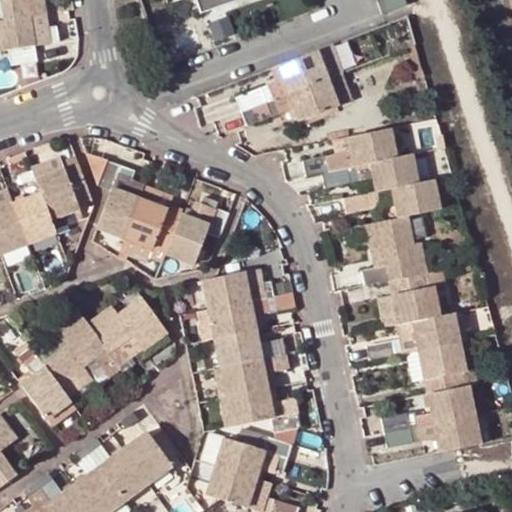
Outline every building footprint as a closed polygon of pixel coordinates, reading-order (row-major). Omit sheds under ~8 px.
[(44,0),(2,0),(5,18),(0,18),(0,50),(10,48),(12,64),(37,60),(31,15),(47,13),(44,0)] [(233,0),(196,0),(201,11),(233,0)] [(377,0),(381,11),(406,5),(407,3),(405,0),(377,0)] [(37,60),(54,57),(52,41),(49,26),(47,13),(31,15),(37,60)] [(49,26),(52,41),(60,40),(58,25),(49,26)] [(342,72),(331,44),(279,63),(289,91),(342,72)] [(279,81),(271,84),(275,96),(289,91),(279,63),(273,65),(279,81)] [(300,118),(351,100),(342,72),(289,91),(295,107),(300,118)] [(243,108),(275,96),(271,84),(239,96),(243,108)] [(275,96),(281,112),(295,107),(289,91),(275,96)] [(275,96),(243,108),(249,124),(281,112),(275,96)] [(398,156),(391,127),(351,134),(357,165),(373,161),(398,156)] [(357,165),(351,134),(342,136),(345,151),(338,152),(342,168),(357,165)] [(134,169),(92,152),(98,183),(112,189),(98,227),(126,237),(141,198),(125,192),(134,169)] [(342,168),(338,152),(303,159),(307,175),(324,172),(342,168)] [(373,161),(379,190),(393,187),(420,182),(414,153),(398,156),(373,161)] [(65,168),(62,162),(60,156),(32,167),(32,168),(35,176),(36,179),(65,168)] [(65,168),(36,179),(40,191),(51,220),(80,209),(79,206),(93,200),(77,156),(62,162),(65,168)] [(326,186),(360,179),(357,165),(342,168),(324,172),(326,186)] [(32,168),(19,174),(21,181),(35,176),(32,168)] [(441,208),(435,179),(420,182),(393,187),(399,216),(410,214),(441,208)] [(141,198),(168,208),(173,195),(146,184),(141,198)] [(349,210),(382,204),(379,190),(347,196),(349,210)] [(51,220),(40,191),(13,201),(29,243),(56,233),(55,228),(51,220)] [(0,198),(0,206),(13,201),(10,195),(0,198)] [(202,204),(216,210),(217,206),(219,201),(206,195),(202,204)] [(168,208),(141,198),(126,237),(154,248),(155,245),(167,249),(182,213),(168,208)] [(0,251),(1,254),(29,243),(13,201),(0,206),(0,251)] [(196,202),(191,216),(210,224),(216,210),(202,204),(196,202)] [(210,224),(208,230),(220,234),(229,212),(217,206),(216,210),(210,224)] [(55,228),(83,218),(80,209),(51,220),(55,228)] [(208,230),(210,224),(191,216),(182,213),(167,249),(166,251),(184,258),(194,262),(208,230)] [(422,242),(415,242),(410,214),(399,216),(368,223),(374,252),(386,250),(388,263),(362,268),(366,284),(392,279),(427,272),(422,242)] [(352,226),(345,227),(347,241),(354,240),(352,226)] [(154,248),(126,237),(119,257),(128,262),(130,256),(148,263),(151,256),(154,248)] [(166,251),(167,249),(155,245),(154,248),(151,256),(163,261),(166,251)] [(163,261),(181,267),(184,258),(166,251),(163,261)] [(249,283),(246,269),(217,275),(205,278),(210,305),(251,297),(249,283)] [(395,292),(402,321),(415,319),(441,314),(435,284),(447,282),(444,269),(427,272),(392,279),(395,292)] [(272,278),(263,280),(266,294),(275,292),(272,278)] [(263,280),(249,283),(251,297),(266,294),(263,280)] [(268,311),(278,309),(275,292),(266,294),(268,311)] [(377,295),(383,325),(402,321),(395,292),(377,295)] [(251,297),(254,313),(268,311),(266,294),(251,297)] [(118,312),(113,304),(89,320),(122,368),(125,370),(137,362),(133,357),(168,332),(142,295),(118,312)] [(251,297),(210,305),(215,334),(257,327),(254,313),(251,297)] [(122,368),(89,320),(79,308),(54,325),(68,345),(45,362),(47,365),(68,395),(92,378),(84,366),(96,357),(110,377),(122,368)] [(461,341),(455,312),(441,314),(415,319),(421,349),(461,341)] [(408,351),(411,351),(421,349),(415,319),(402,321),(405,335),(408,351)] [(257,327),(215,334),(221,362),(262,355),(257,327)] [(278,352),(287,350),(284,335),(276,336),(278,352)] [(370,342),(373,358),(408,351),(405,335),(370,342)] [(17,350),(19,354),(32,345),(29,341),(17,350)] [(430,391),(470,384),(461,341),(421,349),(427,378),(430,391)] [(47,418),(72,400),(68,395),(47,365),(45,362),(32,345),(19,354),(30,368),(18,377),(21,382),(47,417),(47,418)] [(421,349),(411,351),(417,380),(427,378),(421,349)] [(281,366),(290,365),(287,350),(278,352),(281,366)] [(262,355),(265,369),(281,366),(278,352),(262,355)] [(262,355),(221,362),(227,392),(268,385),(265,369),(262,355)] [(430,391),(433,406),(436,420),(476,413),(470,384),(430,391)] [(227,392),(233,422),(273,415),(270,399),(268,385),(227,392)] [(270,399),(273,415),(289,412),(286,396),(270,399)] [(149,408),(144,400),(133,409),(139,415),(149,408)] [(436,420),(433,406),(419,409),(421,423),(436,420)] [(139,415),(133,409),(121,418),(126,425),(139,415)] [(421,423),(419,409),(385,415),(388,429),(421,423)] [(289,412),(273,415),(276,427),(301,424),(299,410),(289,412)] [(482,441),(476,413),(436,420),(439,436),(442,449),(482,441)] [(0,453),(0,449),(15,438),(0,417),(0,485),(16,474),(0,453)] [(421,423),(424,438),(439,436),(436,420),(421,423)] [(388,429),(391,445),(424,438),(421,423),(388,429)] [(285,469),(293,441),(241,424),(237,437),(225,433),(217,462),(256,476),(261,461),(265,446),(281,451),(277,466),(285,469)] [(148,481),(173,463),(147,429),(123,447),(148,481)] [(211,429),(202,457),(217,462),(225,433),(211,429)] [(103,441),(98,435),(84,445),(89,451),(103,441)] [(89,451),(84,445),(74,452),(79,459),(89,451)] [(265,446),(261,461),(277,466),(281,451),(265,446)] [(99,465),(124,498),(148,481),(123,447),(99,465)] [(89,451),(79,459),(89,472),(99,465),(89,451)] [(186,484),(209,491),(217,462),(202,457),(194,455),(190,468),(186,484)] [(256,476),(217,462),(209,491),(248,503),(256,476)] [(103,511),(124,498),(99,465),(89,472),(76,482),(97,511),(103,511)] [(53,477),(49,471),(36,480),(41,486),(53,477)] [(53,477),(41,486),(51,499),(64,490),(55,476),(53,477)] [(269,492),(272,480),(256,476),(248,503),(264,508),(269,492)] [(61,511),(51,499),(41,486),(36,480),(26,487),(36,502),(41,508),(35,511),(61,511)] [(97,511),(76,482),(64,490),(51,499),(61,511),(97,511)] [(269,492),(264,508),(275,511),(297,511),(301,503),(269,492)] [(35,511),(41,508),(36,502),(24,510),(25,511),(35,511)]
